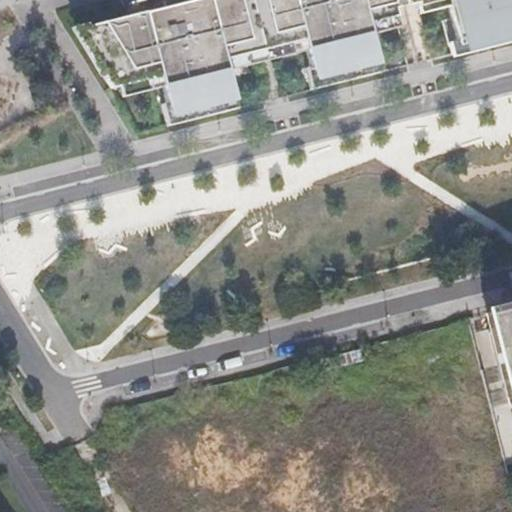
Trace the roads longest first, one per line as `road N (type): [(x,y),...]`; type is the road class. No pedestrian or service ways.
road 1 (residential): [(511,279),(55,394)]
road 2 (unclassified): [(122,511),(55,394)]
